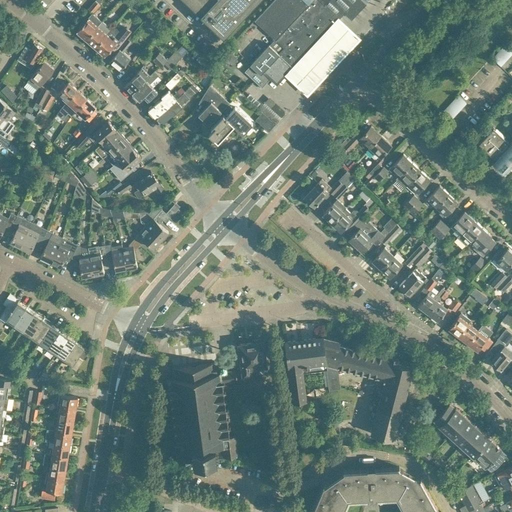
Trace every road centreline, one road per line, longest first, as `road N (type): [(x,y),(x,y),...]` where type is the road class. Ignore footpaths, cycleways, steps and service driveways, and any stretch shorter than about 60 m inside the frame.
road 1 (residential): [(217,215),(120,95),(39,25)]
road 2 (residential): [(180,325),(343,306)]
road 3 (residential): [(403,324),(292,215)]
road 4 (residential): [(511,416),(403,324)]
road 5 (tertiary): [(217,215),(126,318)]
road 6 (residential): [(343,306),(234,231)]
road 7 (tertiary): [(148,328),(234,231)]
road 8 (residential): [(219,511),(99,468)]
road 9 (residential): [(126,318),(14,265)]
